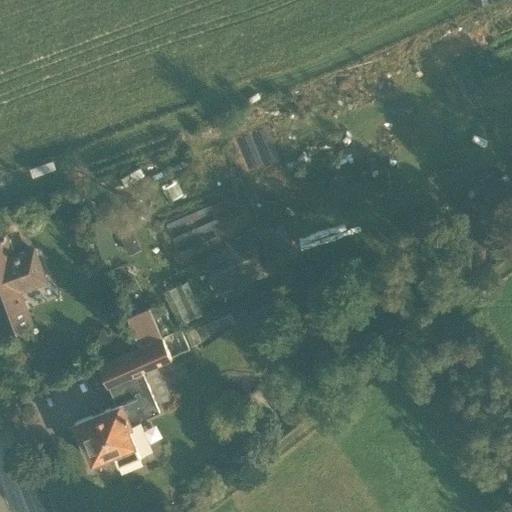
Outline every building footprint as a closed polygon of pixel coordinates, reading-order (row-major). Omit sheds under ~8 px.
[(272,157),(268,144),(258,147),(253,132),(236,138),(244,166),(272,157)] [(159,185),(168,200),(182,192),(174,177),(159,185)] [(178,257),(220,240),(214,224),(242,213),(234,193),(164,221),(178,257)] [(104,217),(87,220),(93,254),(110,251),(104,217)] [(216,294),(266,271),(250,235),(200,258),(216,294)] [(7,266),(5,260),(10,259),(1,236),(0,236),(0,331),(1,334),(28,324),(16,291),(40,282),(31,257),(7,266)] [(195,284),(174,289),(180,322),(202,317),(195,284)] [(345,340),(328,304),(309,312),(308,310),(286,320),(304,359),(345,340)] [(127,315),(140,346),(163,337),(149,306),(127,315)] [(126,352),(117,356),(100,364),(117,404),(74,422),(84,444),(85,444),(92,461),(113,452),(118,465),(140,456),(128,426),(131,425),(128,418),(143,412),(145,416),(159,410),(150,387),(143,370),(172,358),(163,337),(140,346),(126,352)] [(291,391),(278,392),(280,409),(293,407),(293,409),(314,404),(329,391),(319,378),(308,387),(291,389),(291,391)]
